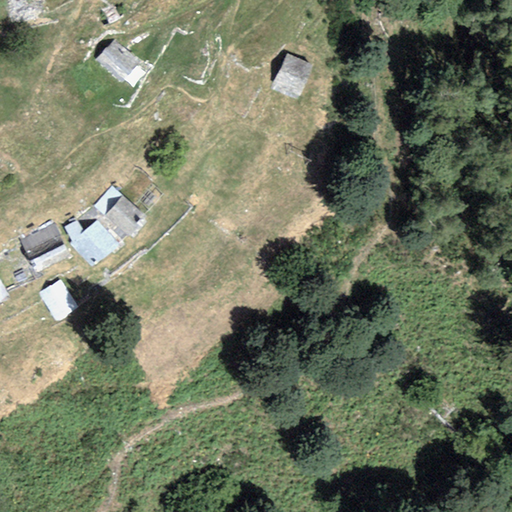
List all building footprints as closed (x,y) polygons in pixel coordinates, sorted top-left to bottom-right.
[(141,60),(114,38),(93,62),(121,85),(141,60)] [(314,65),(287,53),(271,90),(298,102),(314,65)] [(146,216),(120,196),(104,216),(130,236),(139,224),(146,216)] [(119,244),(97,219),(69,244),(92,269),(119,244)] [(54,224),(19,240),(32,267),(66,251),(54,224)] [(0,278),(0,302),(11,295),(0,278)] [(78,307),(60,280),(37,295),(55,322),(78,307)]
